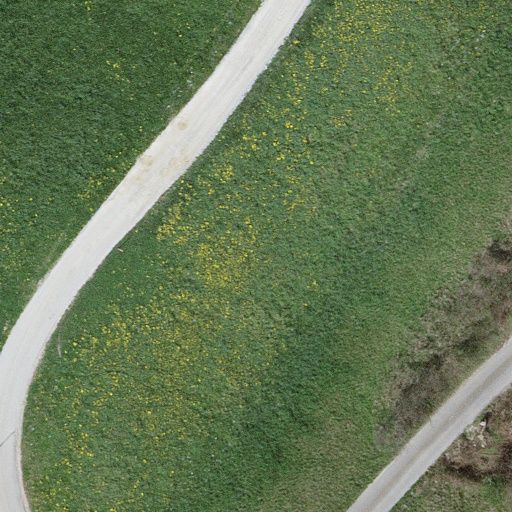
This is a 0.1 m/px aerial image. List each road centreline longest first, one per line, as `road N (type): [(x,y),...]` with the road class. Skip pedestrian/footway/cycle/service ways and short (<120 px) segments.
road 1 (track): [(284,0),(31,333),(8,393),(0,451)]
road 2 (track): [(371,511),(511,359)]
